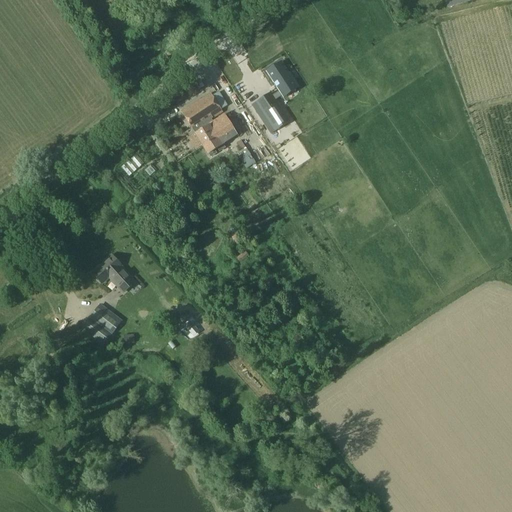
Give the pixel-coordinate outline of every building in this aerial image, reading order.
[(444,0),(447,9),(463,5),(461,0),(444,0)] [(282,98),(298,88),(282,63),(266,74),(282,98)] [(199,80),(190,86),(194,93),(203,87),(199,80)] [(241,99),(272,157),(290,147),(260,89),(241,99)] [(210,93),(180,112),(192,132),(197,129),(199,132),(194,135),(202,148),(217,138),(209,126),(212,123),(210,120),(223,113),(210,93)] [(225,116),(213,124),(212,123),(209,126),(217,138),(202,148),(207,156),(218,149),(220,152),(226,148),(224,145),(238,137),(225,116)] [(241,141),(236,144),(240,151),(245,148),(241,141)] [(245,169),(254,162),(248,152),(239,158),(245,169)] [(121,167),(130,177),(144,163),(136,154),(121,167)] [(262,199),(288,182),(279,167),(273,171),(264,158),(244,171),(262,199)] [(154,172),(150,167),(144,171),(149,177),(154,172)] [(230,231),(236,246),(245,243),(241,231),(239,232),(238,228),(230,231)] [(238,265),(249,256),(245,252),(234,260),(238,265)] [(112,275),(122,286),(123,286),(126,290),(134,283),(130,279),(131,278),(121,268),(122,267),(111,255),(92,273),(102,285),(112,275)] [(119,322),(99,306),(82,327),(103,343),(119,322)] [(244,317),(245,307),(232,306),(231,315),(244,317)] [(200,332),(190,322),(184,327),(186,328),(190,333),(194,337),(200,332)] [(134,344),(134,335),(124,335),(124,344),(134,344)]
